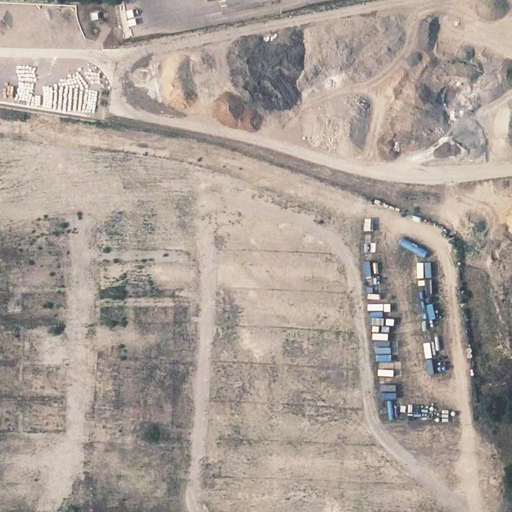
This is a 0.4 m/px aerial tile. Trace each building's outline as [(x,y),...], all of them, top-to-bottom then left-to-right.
[(0,188),(66,187),(65,171),(0,173),(0,188)] [(0,212),(66,212),(66,196),(0,196),(0,212)] [(155,232),(155,215),(100,216),(100,233),(155,232)] [(29,236),(29,251),(61,251),(60,235),(66,235),(66,218),(22,219),(22,236),(29,236)] [(0,251),(12,252),(12,236),(18,236),(18,220),(0,219),(0,251)] [(187,249),(187,234),(100,234),(100,250),(187,249)] [(0,287),(18,287),(17,271),(12,271),(12,256),(0,255),(0,287)] [(23,288),(67,288),(67,270),(60,270),(60,256),(28,256),(28,271),(23,271),(23,288)] [(100,261),(100,277),(187,276),(187,260),(100,261)] [(101,282),(101,297),(187,297),(187,281),(101,282)] [(0,292),(0,323),(11,324),(11,308),(17,308),(17,292),(0,292)] [(60,323),(60,307),(65,307),(65,292),(27,292),(27,323),(60,323)] [(187,322),(187,306),(101,307),(101,322),(187,322)] [(90,325),(90,340),(108,340),(108,325),(90,325)] [(0,328),(0,359),(18,359),(18,343),(12,344),(11,328),(0,328)] [(111,328),(111,341),(161,341),(162,328),(111,328)] [(61,343),(60,329),(29,329),(29,344),(23,344),(23,360),(67,359),(66,343),(61,343)] [(169,423),(174,359),(98,353),(93,417),(169,423)] [(0,394),(12,395),(12,380),(18,380),(18,365),(0,364),(0,394)] [(23,365),(23,380),(30,380),(30,395),(61,395),(60,380),(67,380),(67,364),(23,365)] [(63,384),(63,409),(80,409),(79,384),(63,384)] [(0,431),(18,431),(18,415),(12,415),(12,400),(0,399),(0,431)] [(29,414),(22,414),(22,431),(64,431),(64,415),(58,415),(58,400),(29,399),(29,414)] [(105,466),(106,442),(91,442),(90,466),(105,466)] [(183,479),(198,479),(198,448),(183,447),(183,479)] [(80,473),(80,489),(98,489),(98,474),(80,473)] [(176,492),(177,477),(103,477),(103,492),(176,492)]
